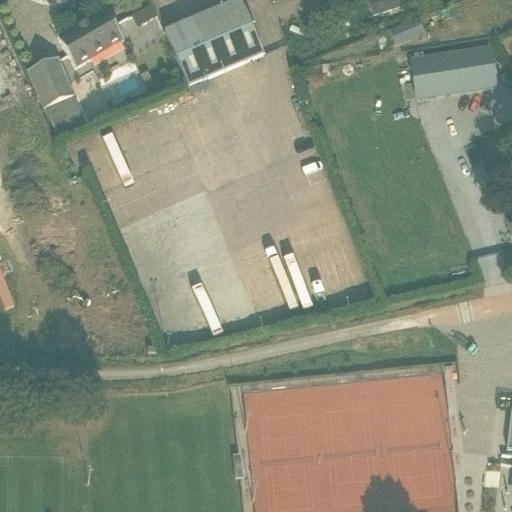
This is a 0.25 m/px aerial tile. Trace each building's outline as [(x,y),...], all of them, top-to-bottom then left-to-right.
[(409,8),(406,0),(374,0),(367,2),(373,20),(409,8)] [(239,4),(164,36),(188,91),(263,59),(239,4)] [(158,21),(151,8),(134,18),(140,30),(158,21)] [(75,72),(123,44),(105,13),(57,41),(75,72)] [(410,43),(404,28),(390,34),(396,49),(410,43)] [(495,93),(488,51),(407,64),(414,106),(495,93)] [(45,113),(74,100),(57,62),(28,75),(45,113)]
